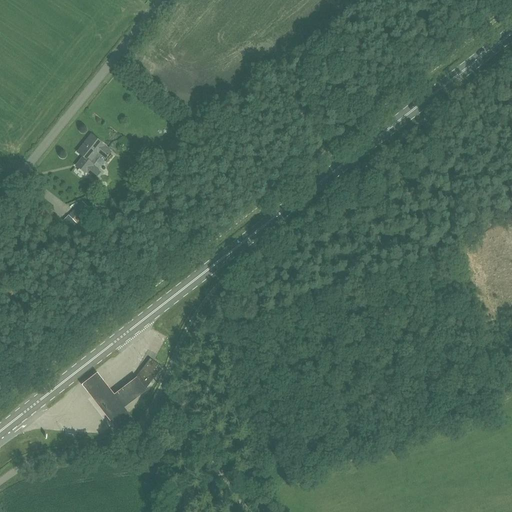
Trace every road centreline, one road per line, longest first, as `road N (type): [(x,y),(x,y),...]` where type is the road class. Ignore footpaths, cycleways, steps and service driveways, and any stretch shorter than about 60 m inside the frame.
road 1 (primary): [(0,430),(511,30)]
road 2 (unclassified): [(251,511),(217,452),(187,423),(155,413),(120,440),(38,457),(0,480)]
road 3 (unclassified): [(0,200),(163,0)]
